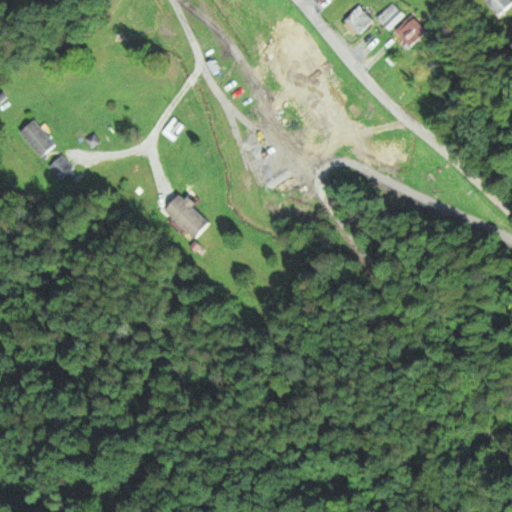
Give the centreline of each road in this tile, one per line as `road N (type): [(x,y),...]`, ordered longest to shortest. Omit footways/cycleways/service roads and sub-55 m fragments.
road 1 (residential): [(0,100),(294,405),(389,462),(452,511)]
road 2 (residential): [(295,0),(398,113),(511,213)]
